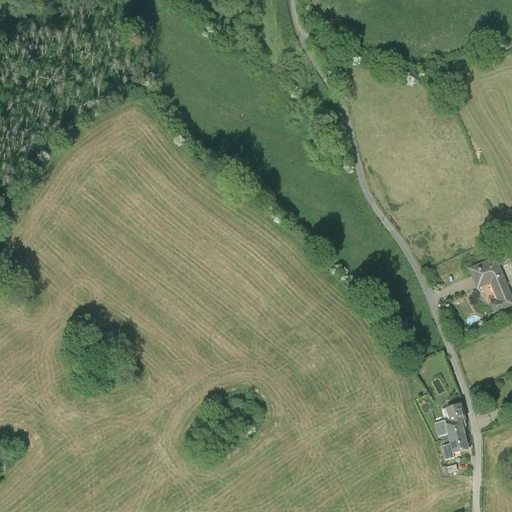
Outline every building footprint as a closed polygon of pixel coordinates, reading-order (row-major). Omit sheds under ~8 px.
[(511,309),(511,296),(507,283),(498,261),(469,272),(478,294),(492,288),(498,303),(490,306),(494,317),(511,309)] [(462,401),(447,405),(451,422),(462,420),(466,419),(462,401)] [(445,420),(435,423),(438,436),(449,433),(446,424),(445,420)] [(452,444),(454,453),(470,449),(462,420),(451,422),(446,424),(449,433),(452,444)] [(452,444),(441,446),(443,455),(454,453),(452,444)]
